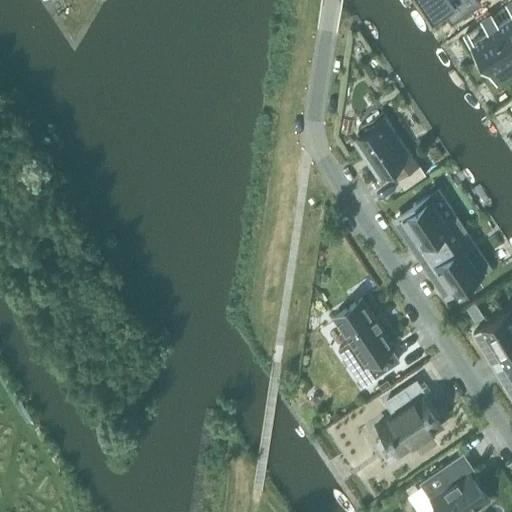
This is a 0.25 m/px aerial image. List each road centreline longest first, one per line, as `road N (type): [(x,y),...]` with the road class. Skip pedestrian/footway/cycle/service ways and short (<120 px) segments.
road 1 (residential): [(312,143),(511,446)]
road 2 (residential): [(312,143),(276,360)]
road 3 (residential): [(331,0),(312,143)]
